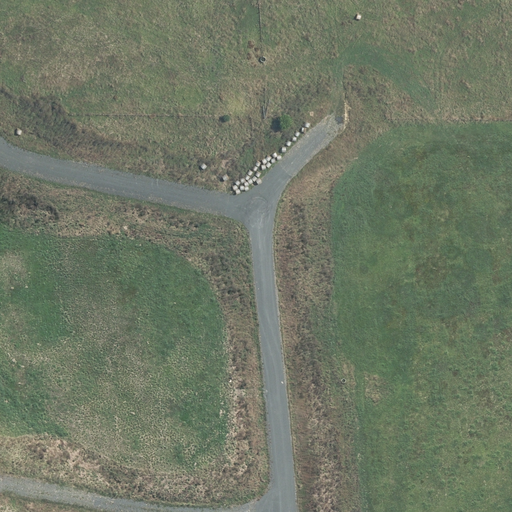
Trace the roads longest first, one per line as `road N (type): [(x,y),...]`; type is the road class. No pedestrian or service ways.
road 1 (residential): [(287,506),(260,207)]
road 2 (residential): [(0,482),(159,510),(287,506)]
road 3 (residential): [(0,143),(260,207)]
